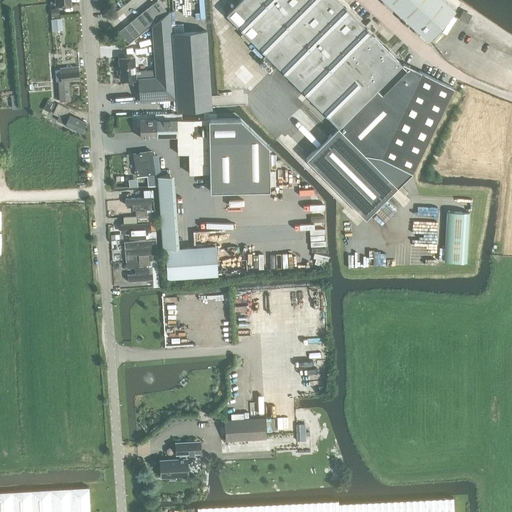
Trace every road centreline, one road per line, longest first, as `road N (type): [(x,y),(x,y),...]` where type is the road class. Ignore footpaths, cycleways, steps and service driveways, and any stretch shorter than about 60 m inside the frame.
road 1 (residential): [(122,511),(85,0)]
road 2 (residential): [(511,97),(436,62),(363,0)]
